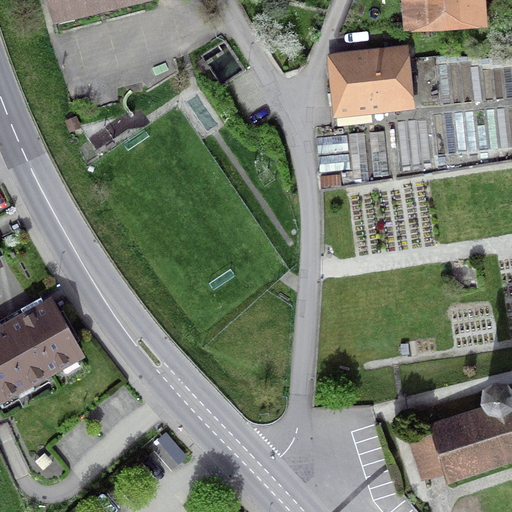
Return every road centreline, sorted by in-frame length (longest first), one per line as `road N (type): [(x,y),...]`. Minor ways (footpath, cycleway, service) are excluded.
road 1 (secondary): [(0,95),(87,271),(276,490)]
road 2 (residential): [(276,490),(302,407),(312,291),(308,161),(295,105)]
road 3 (residential): [(295,105),(224,0)]
